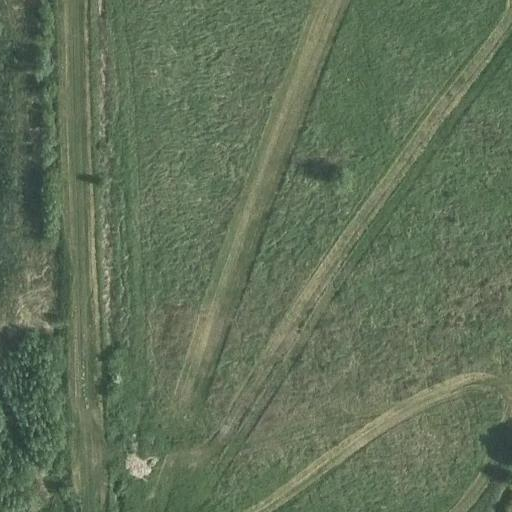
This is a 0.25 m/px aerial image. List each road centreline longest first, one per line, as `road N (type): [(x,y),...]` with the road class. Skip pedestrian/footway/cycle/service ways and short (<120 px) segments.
road 1 (track): [(84,0),(93,511)]
road 2 (track): [(511,388),(370,397),(229,451),(92,456)]
